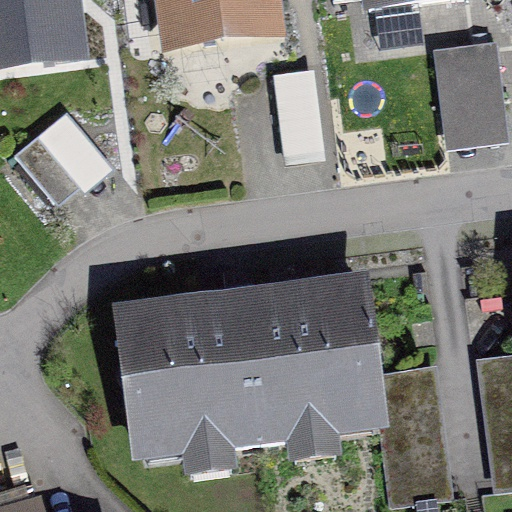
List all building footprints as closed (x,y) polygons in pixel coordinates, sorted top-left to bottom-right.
[(0,0),(0,66),(75,57),(67,0),(0,0)] [(267,0),(168,0),(174,44),(271,31),(267,0)] [(463,0),(367,0),(369,13),(464,1),(463,0)] [(496,47),(435,55),(442,112),(503,104),(496,47)] [(305,76),(275,80),(284,158),(314,154),(305,76)] [(38,140),(15,159),(53,205),(76,186),(85,196),(107,178),(61,122),(39,141),(38,140)] [(380,423),(391,508),(438,502),(421,374),(374,380),(374,376),(381,375),(376,338),(369,339),(363,292),(256,306),(255,300),(228,304),(228,310),(121,324),(127,371),(120,371),(125,409),(132,408),(138,455),(227,443),(228,451),(292,443),(291,435),(380,423)] [(511,361),(492,364),(509,492),(511,491),(511,361)] [(39,511),(36,502),(0,511),(39,511)]
